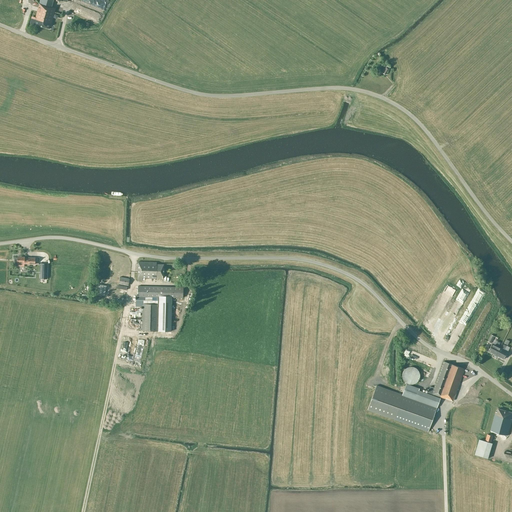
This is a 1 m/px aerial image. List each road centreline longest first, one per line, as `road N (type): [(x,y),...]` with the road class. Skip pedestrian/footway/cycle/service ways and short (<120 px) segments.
road 1 (unclassified): [(0,24),(201,95),(337,88),(381,98),(419,124),(511,243)]
road 2 (unclassified): [(0,244),(61,238),(153,257),(323,265),(369,289),(427,346),(511,394)]
